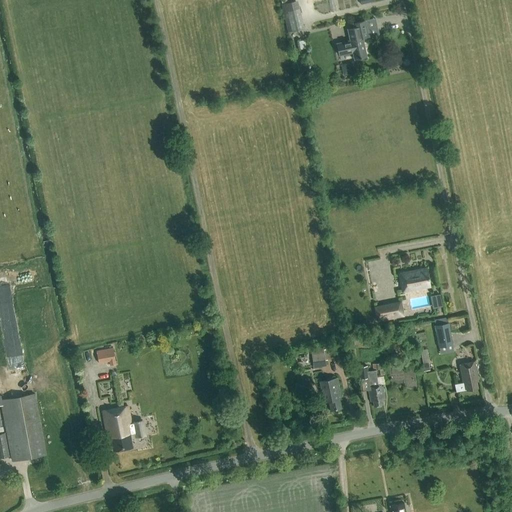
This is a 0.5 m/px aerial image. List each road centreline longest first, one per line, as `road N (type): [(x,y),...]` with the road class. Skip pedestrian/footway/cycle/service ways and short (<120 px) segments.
road 1 (unclassified): [(35,511),(340,438),(511,410)]
road 2 (track): [(250,458),(154,0)]
road 3 (track): [(492,412),(419,52)]
